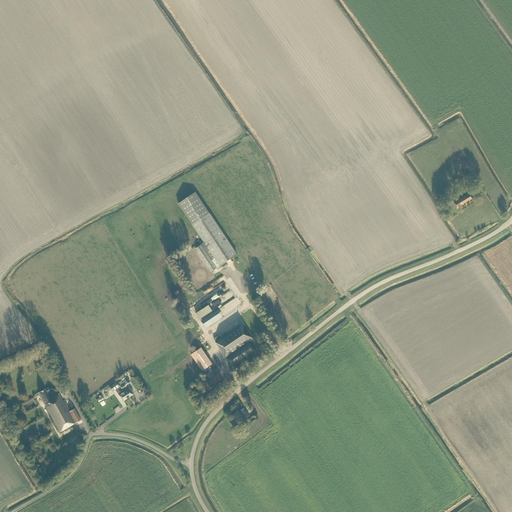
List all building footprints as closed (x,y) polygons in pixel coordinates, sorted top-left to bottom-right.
[(237,255),(209,213),(196,192),(178,204),(192,224),(204,243),(201,245),(196,248),(211,272),(216,268),(220,266),(237,255)] [(463,206),(468,203),(473,199),(470,193),(454,203),(457,209),(462,206),(463,206)] [(212,310),(208,305),(196,314),(199,319),(212,310)] [(217,320),(212,314),(201,322),(206,328),(217,320)] [(243,323),(220,338),(218,336),(214,339),(216,341),(215,342),(226,357),(227,358),(226,358),(232,366),(255,350),(249,342),(254,339),(243,323)] [(212,364),(201,347),(191,354),(202,371),(212,364)] [(129,387),(127,384),(130,382),(129,380),(131,379),(128,376),(126,378),(124,376),(121,379),(122,380),(118,383),(121,386),(129,398),(134,394),(129,387)] [(111,389),(113,392),(120,386),(117,382),(111,386),(109,384),(103,388),(106,392),(111,389)] [(121,386),(117,389),(115,390),(123,401),(129,398),(121,386)] [(71,416),(71,415),(75,423),(80,420),(74,409),(69,412),(70,414),(58,394),(52,397),(52,396),(51,397),(50,395),(51,394),(48,390),(46,391),(45,389),(39,392),(46,406),(46,407),(60,432),(75,423),(71,416)] [(244,414),(246,418),(249,416),(244,408),(241,410),(238,412),(237,411),(232,415),(239,425),(244,421),(241,416),(244,414)]
